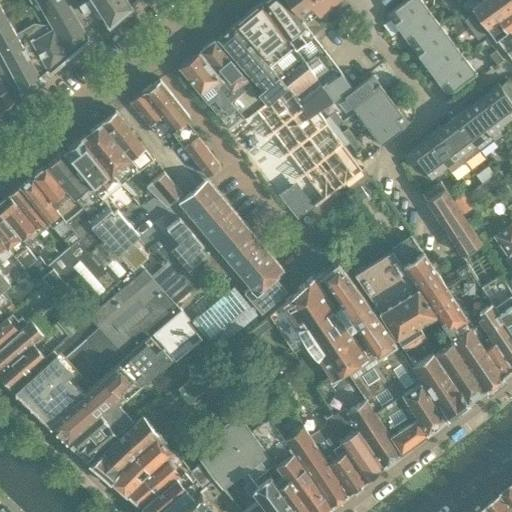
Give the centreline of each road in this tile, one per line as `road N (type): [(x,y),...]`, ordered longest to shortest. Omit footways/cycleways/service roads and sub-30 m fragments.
road 1 (residential): [(0,178),(159,53),(213,0)]
road 2 (residential): [(511,384),(341,511)]
road 3 (residential): [(127,511),(0,393)]
road 4 (residential): [(441,248),(382,158),(434,118)]
